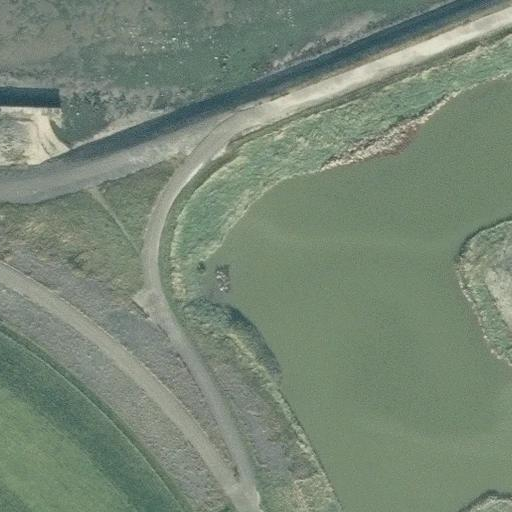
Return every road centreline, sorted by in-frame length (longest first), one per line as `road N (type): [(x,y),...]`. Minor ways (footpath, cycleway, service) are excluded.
road 1 (unclassified): [(252,511),(220,410),(153,288),(152,239),(162,208),(192,161),(241,122),(511,14)]
road 2 (unclassified): [(250,511),(128,365),(84,323),(0,273)]
